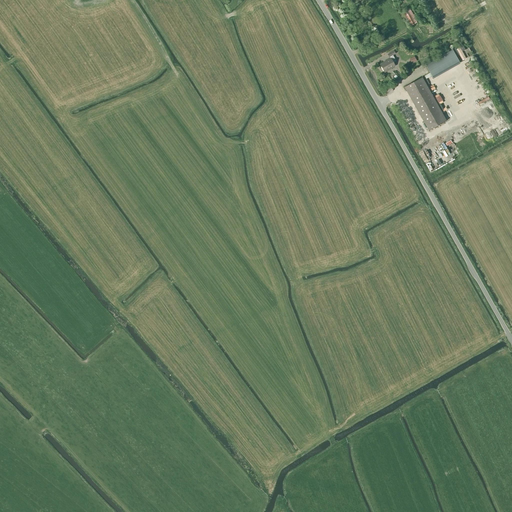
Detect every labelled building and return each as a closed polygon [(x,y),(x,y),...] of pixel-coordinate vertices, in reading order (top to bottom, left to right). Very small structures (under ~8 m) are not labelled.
[(410,27),(412,26),(415,24),(414,23),(417,22),(410,9),(402,13),(410,27)] [(466,60),(469,58),(463,47),(460,48),(466,60)] [(460,49),(457,50),(463,62),(466,60),(460,49)] [(433,79),(460,64),(452,50),(425,65),(433,79)] [(396,61),(392,55),(395,54),(394,51),(387,54),(389,57),(390,57),(390,58),(385,61),(386,62),(380,65),(384,73),(388,70),(395,66),(393,63),(396,61)] [(429,131),(446,121),(422,78),(404,87),(429,131)]
